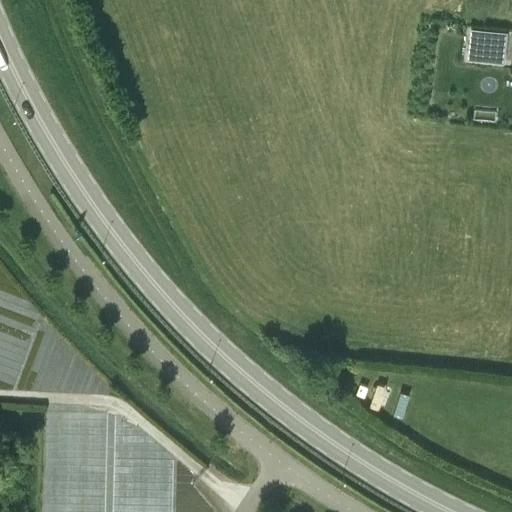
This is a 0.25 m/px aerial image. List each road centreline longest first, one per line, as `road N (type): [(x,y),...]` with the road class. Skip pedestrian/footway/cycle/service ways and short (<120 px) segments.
road 1 (primary): [(447,511),(345,454),(244,378),(187,321),(120,243),(0,41)]
road 2 (unclassified): [(352,511),(277,464),(244,511)]
